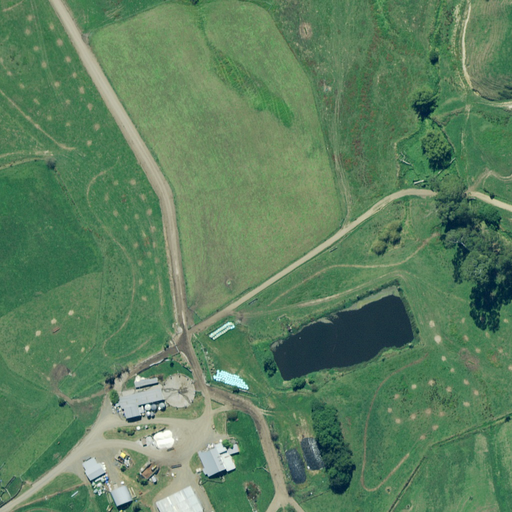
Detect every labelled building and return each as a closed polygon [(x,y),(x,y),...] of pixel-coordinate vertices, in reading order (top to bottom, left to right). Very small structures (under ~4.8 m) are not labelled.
[(136,383),(137,388),(159,383),(158,379),(136,383)] [(120,397),(120,398),(122,410),(126,409),(128,419),(142,416),(140,405),(165,400),(163,388),(120,397)] [(227,470),(228,472),(236,469),(230,456),(240,452),(237,444),(227,448),(225,442),(216,446),(217,449),(200,455),(206,469),(203,470),(205,475),(208,474),(209,477),(227,470)] [(99,465),(96,458),(83,465),(92,481),(106,473),(101,464),(99,465)] [(130,469),(124,476),(127,479),(134,471),(132,469),(131,468),(130,469)] [(126,487),(112,493),(118,507),(132,501),(126,487)]
